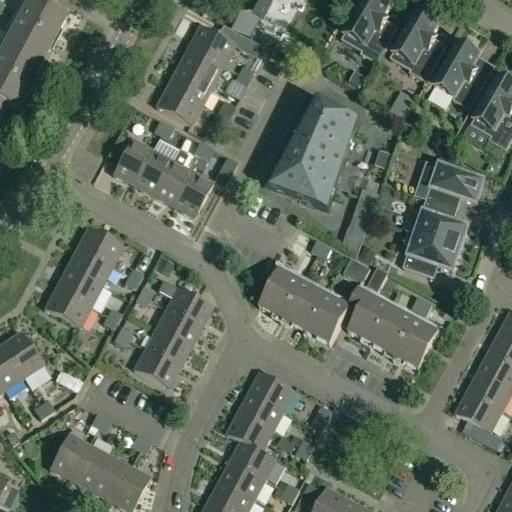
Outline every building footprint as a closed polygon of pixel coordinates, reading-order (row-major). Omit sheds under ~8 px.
[(0,116),(4,108),(15,114),(65,20),(28,0),(0,52),(0,116)] [(249,0),(232,33),(267,50),(291,2),(286,0),(249,0)] [(384,30),(387,25),(383,22),(390,9),(373,0),(366,0),(340,44),(361,56),(360,59),(377,69),(395,37),(384,30)] [(417,16),(389,63),(410,75),(408,77),(425,87),(444,56),(432,49),(436,43),(431,41),(438,28),(417,16)] [(308,25),(299,42),(319,52),(328,34),(308,25)] [(234,49),(198,30),(187,52),(222,71),(234,49)] [(259,65),(265,53),(243,42),(237,53),(259,65)] [(458,48),(433,91),(453,103),(452,105),(469,115),(485,89),(473,82),(477,76),(472,74),(479,61),(458,48)] [(176,72),(212,90),(222,71),(187,52),(176,72)] [(241,71),(238,78),(248,84),(252,77),(241,71)] [(201,111),(212,90),(176,72),(165,92),(201,111)] [(248,84),(238,78),(234,85),(245,91),(248,84)] [(511,90),(498,82),(470,130),(490,142),(488,146),(505,156),(511,144),(511,90)] [(154,112),(190,131),(201,111),(165,92),(154,112)] [(314,95),(262,190),(325,214),(359,120),(314,95)] [(387,121),(402,129),(409,117),(394,108),(387,121)] [(220,111),(216,118),(227,124),(231,117),(220,111)] [(227,124),(216,118),(212,126),(223,132),(227,124)] [(152,136),(159,140),(165,129),(158,126),(152,136)] [(172,134),(165,129),(159,140),(166,144),(172,134)] [(201,143),(214,150),(221,139),(207,131),(201,143)] [(111,180),(133,191),(151,155),(131,144),(111,180)] [(192,158),(199,162),(205,151),(198,147),(192,158)] [(212,155),(205,151),(199,162),(194,172),(201,176),(212,155)] [(133,191),(152,202),(171,166),(151,155),(133,191)] [(172,167),(171,166),(152,202),(173,213),(191,177),(181,171),(188,160),(179,155),(172,167)] [(236,168),(226,162),(214,183),(225,189),(236,168)] [(415,201),(425,204),(425,205),(452,214),(456,202),(475,208),(483,185),(427,167),(415,201)] [(212,188),(191,177),(173,213),(193,224),(212,188)] [(342,249),(357,260),(378,199),(361,194),(342,249)] [(378,210),(388,213),(393,198),(383,195),(378,210)] [(416,240),(459,254),(467,233),(448,226),(452,214),(425,205),(421,217),(423,218),(416,240)] [(87,233),(76,254),(111,273),(122,252),(87,233)] [(409,260),(407,259),(402,273),(429,282),(433,270),(452,276),(459,254),(416,240),(409,260)] [(324,249),(317,245),(311,256),(318,259),(324,249)] [(331,253),(324,249),(318,259),(326,263),(331,253)] [(100,293),(111,273),(76,254),(65,274),(100,293)] [(350,264),(342,279),(362,289),(370,274),(350,264)] [(366,291),(377,297),(387,278),(376,272),(366,291)] [(65,274),(54,294),(90,314),(100,293),(65,274)] [(142,280),(131,274),(127,281),(138,287),(142,280)] [(349,312),(278,275),(258,312),(330,350),(343,325),(351,329),(347,337),(418,375),(439,337),(358,294),(349,312)] [(127,281),(123,289),(134,294),(138,287),(127,281)] [(212,313),(162,286),(156,296),(171,303),(165,314),(201,333),(212,313)] [(152,299),(142,293),(138,300),(149,306),(152,299)] [(79,334),(90,314),(54,294),(43,315),(79,334)] [(134,307),(145,313),(149,306),(138,300),(134,307)] [(411,313),(425,321),(431,310),(417,302),(411,313)] [(121,320),(110,314),(106,322),(117,327),(121,320)] [(190,354),(201,333),(165,314),(154,335),(190,354)] [(511,318),(509,317),(498,338),(511,345),(511,318)] [(117,327),(106,322),(102,329),(113,335),(117,327)] [(131,339),(120,333),(117,340),(127,346),(131,339)] [(154,335),(143,355),(179,374),(190,354),(154,335)] [(42,371),(19,337),(0,350),(22,384),(42,371)] [(511,345),(498,338),(487,358),(511,371),(511,345)] [(113,347),(124,353),(127,346),(117,340),(113,347)] [(22,384),(0,350),(0,392),(3,397),(22,384)] [(132,376),(168,394),(179,374),(143,355),(132,376)] [(511,397),(511,371),(487,358),(476,378),(511,397)] [(76,398),(82,388),(60,376),(54,386),(76,398)] [(295,397),(259,378),(248,398),(284,417),(295,397)] [(511,397),(476,378),(466,399),(501,418),(511,397)] [(237,418),(273,438),(284,417),(248,398),(237,418)] [(455,419),(490,438),(501,418),(466,399),(455,419)] [(47,405),(41,410),(47,420),(54,415),(47,405)] [(41,425),(47,420),(41,410),(34,414),(41,425)] [(321,411),(317,418),(328,424),(332,417),(321,411)] [(276,465),(262,457),(273,438),(237,418),(226,438),(276,465)] [(103,423),(96,419),(90,430),(97,434),(103,423)] [(110,427),(103,423),(97,434),(104,438),(110,427)] [(18,447),(11,437),(4,441),(11,452),(18,447)] [(226,439),(240,447),(229,466),(265,486),(276,465),(226,438),(226,439)] [(69,486),(88,450),(68,439),(48,475),(69,486)] [(136,441),(130,452),(137,455),(143,445),(136,441)] [(150,449),(143,445),(137,455),(144,459),(150,449)] [(303,445),(299,452),(310,458),(313,450),(303,445)] [(88,450),(69,486),(89,497),(108,461),(88,450)] [(310,458),(299,452),(295,459),(306,465),(310,458)] [(110,508),(129,472),(108,461),(89,497),(110,508)] [(229,466),(218,487),(254,506),(265,486),(229,466)] [(133,511),(149,483),(129,472),(110,508),(117,511),(133,511)] [(0,509),(5,511),(10,511),(18,495),(5,488),(5,487),(0,484),(0,509)] [(250,511),(254,506),(218,487),(207,507),(216,511),(250,511)] [(288,489),(284,496),(295,502),(299,495),(288,489)] [(326,493),(315,511),(341,511),(346,503),(326,493)] [(511,511),(511,496),(509,495),(499,511),(511,511)] [(295,502),(284,496),(280,503),(291,509),(295,502)] [(362,511),(346,503),(341,511),(362,511)]
